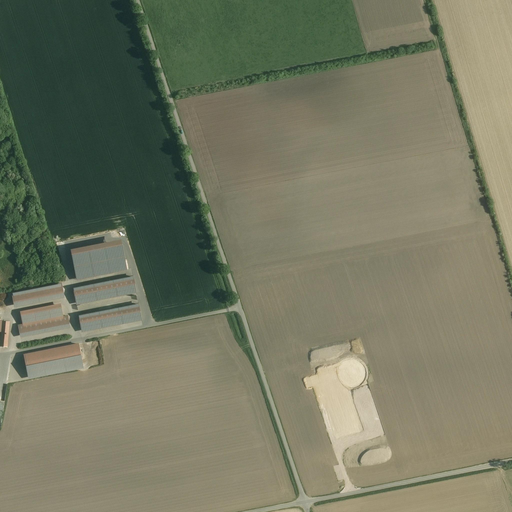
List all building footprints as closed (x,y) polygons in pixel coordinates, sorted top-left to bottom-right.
[(120,243),(73,253),(77,276),(125,267),(120,243)] [(133,277),(73,288),(76,302),(135,290),(133,277)] [(61,284),(12,294),(14,307),(64,298),(61,284)] [(21,312),(23,325),(63,317),(60,304),(21,312)] [(138,304),(79,316),(81,329),(141,318),(138,304)] [(67,316),(63,317),(23,325),(18,326),(20,338),(70,328),(67,316)] [(0,346),(7,347),(10,322),(2,321),(0,340),(0,346)] [(78,344),(24,355),(28,379),(83,368),(78,344)]
